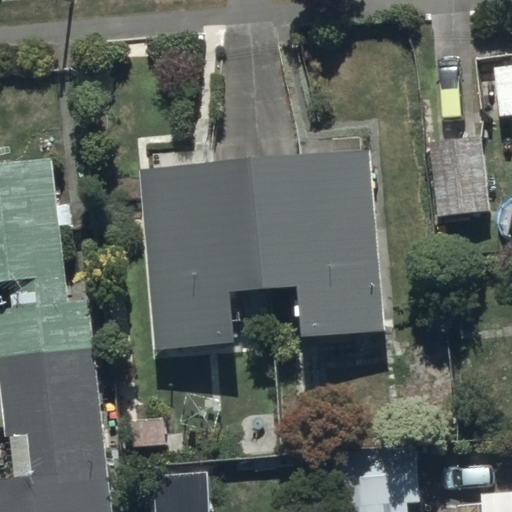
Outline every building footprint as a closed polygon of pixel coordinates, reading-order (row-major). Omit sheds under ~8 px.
[(422,81),(437,229),(491,224),(477,75),(422,81)] [(511,75),(499,77),(504,131),(511,130),(511,75)] [(54,160),(0,165),(0,392),(9,483),(0,483),(0,511),(112,511),(90,300),(69,302),(54,160)] [(379,168),(143,187),(155,376),(244,369),(240,321),(308,316),(312,363),(395,357),(379,168)] [(415,442),(347,448),(351,511),(407,511),(407,505),(420,504),(415,442)] [(210,511),(207,471),(152,475),(156,511),(210,511)] [(511,511),(511,492),(481,495),(482,511),(511,511)]
